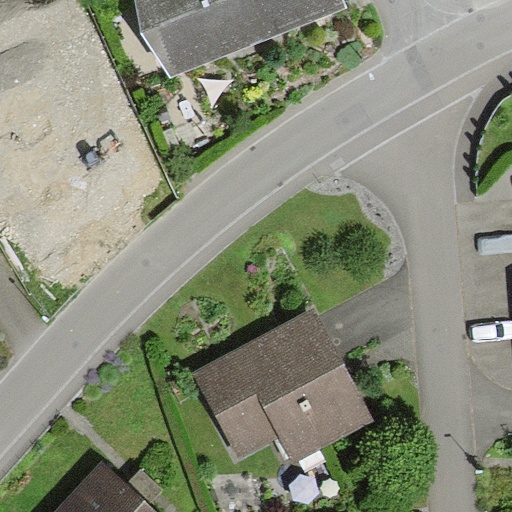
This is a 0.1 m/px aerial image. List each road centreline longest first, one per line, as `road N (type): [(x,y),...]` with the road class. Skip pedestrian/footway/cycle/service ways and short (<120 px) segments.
road 1 (secondary): [(377,97),(238,185),(0,418)]
road 2 (residential): [(377,97),(426,187),(445,403)]
